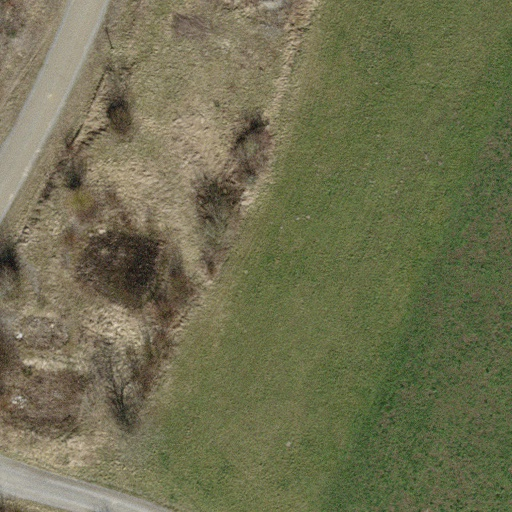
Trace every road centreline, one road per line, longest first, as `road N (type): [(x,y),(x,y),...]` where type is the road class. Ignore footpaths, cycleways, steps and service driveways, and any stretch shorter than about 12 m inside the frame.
road 1 (unclassified): [(90,0),(0,182)]
road 2 (track): [(125,511),(0,472)]
